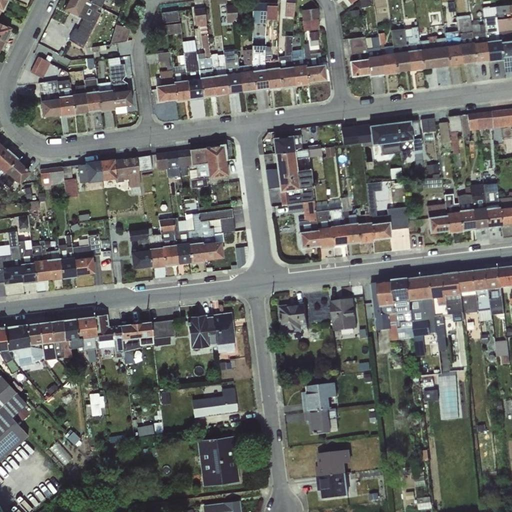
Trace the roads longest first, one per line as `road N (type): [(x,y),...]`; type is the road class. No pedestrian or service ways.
road 1 (residential): [(0,313),(254,283)]
road 2 (residential): [(265,282),(511,252)]
road 3 (residential): [(254,283),(282,511)]
road 4 (residential): [(149,136),(38,145),(12,127),(6,83)]
road 5 (residential): [(511,89),(342,111)]
road 6 (residential): [(248,124),(265,282)]
road 7 (residential): [(152,0),(138,54),(149,136)]
